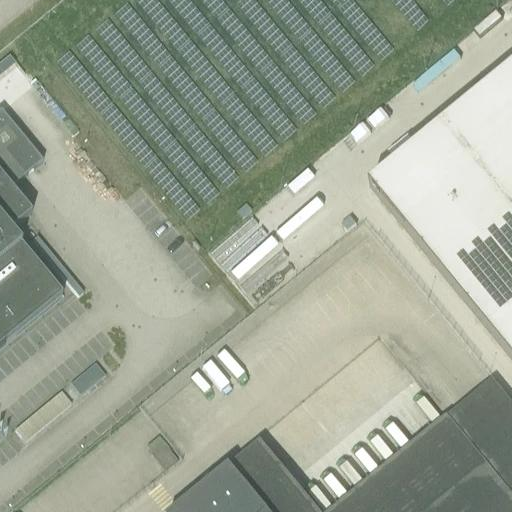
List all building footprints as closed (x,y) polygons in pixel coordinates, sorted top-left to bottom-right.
[(104,122),(185,222),(360,81),(364,48),(392,52),(357,8),(357,0),(183,0),(179,4),(176,0),(169,0),(167,23),(157,31),(171,48),(143,45),(137,93),(123,86),(104,122)] [(511,72),(368,191),(511,366),(511,72)] [(29,220),(3,188),(18,175),(23,182),(41,166),(0,116),(0,351),(60,302),(7,238),(29,220)] [(95,367),(72,387),(82,398),(105,379),(95,367)] [(329,454),(365,449),(361,417),(345,419),(344,411),(331,413),(329,394),(313,396),(320,448),(321,447),(324,468),(331,467),(329,454)] [(46,425),(68,408),(60,398),(39,416),(46,425)] [(511,511),(511,500),(484,467),(446,421),(335,511),(314,511),(260,445),(177,511),(511,511)]
